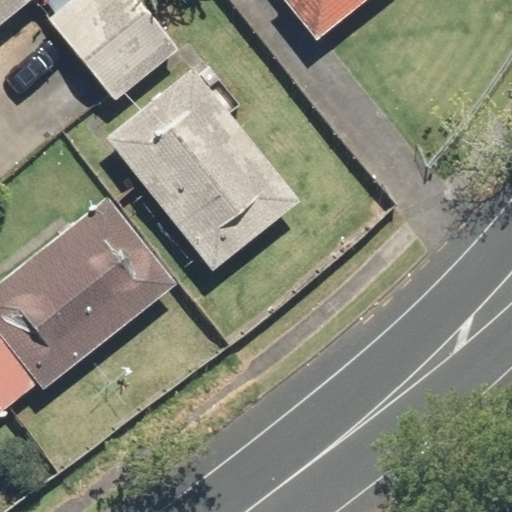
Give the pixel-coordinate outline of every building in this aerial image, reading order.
[(0,0),(0,20),(26,0),(0,0)] [(139,0),(64,0),(43,18),(116,107),(182,52),(139,0)] [(284,0),(316,38),(362,0),(284,0)] [(192,64),(103,136),(211,269),(300,197),(192,64)] [(0,411),(38,382),(42,387),(177,282),(106,192),(0,275),(0,411)]
